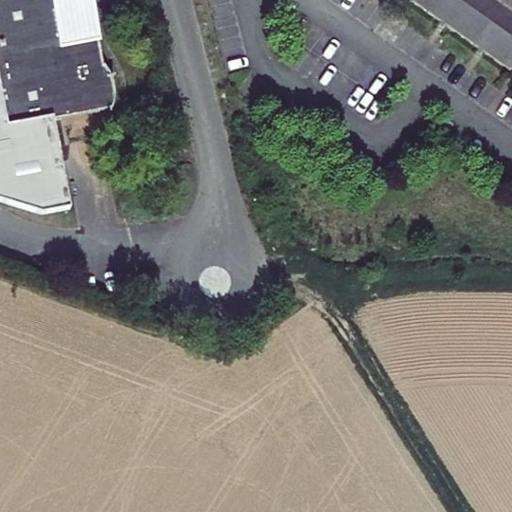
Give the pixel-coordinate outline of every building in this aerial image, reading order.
[(53,121),(112,109),(103,67),(93,14),(74,18),(71,4),(55,8),(54,0),(0,0),(0,201),(41,214),(70,209),(53,121)] [(74,18),(93,14),(91,1),(90,0),(55,0),(54,0),(55,8),(71,4),(74,18)] [(511,0),(407,0),(471,44),(511,73),(511,0)] [(430,150),(445,160),(450,152),(436,141),(430,150)] [(164,168),(174,167),(172,153),(162,154),(164,168)]
